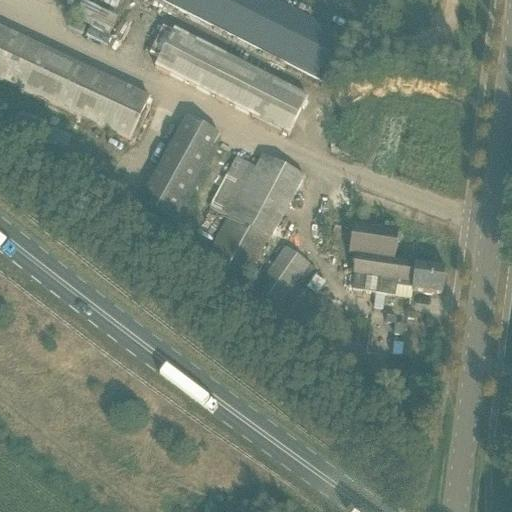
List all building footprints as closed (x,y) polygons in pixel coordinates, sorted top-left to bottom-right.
[(155,0),(316,80),(338,37),(264,0),(155,0)] [(82,4),(76,19),(98,28),(97,29),(110,34),(116,18),(82,4)] [(0,29),(0,82),(130,144),(145,113),(152,117),(159,103),(0,29)] [(287,139),(306,102),(173,36),(155,72),(287,139)] [(139,206),(170,224),(176,227),(218,153),(211,150),(217,140),(186,122),(139,206)] [(304,181),(269,163),(260,158),(254,169),(237,160),(209,213),(227,222),(203,268),(244,290),(268,243),(270,244),(304,181)] [(352,226),(348,257),(355,258),(352,277),(354,277),(351,292),(409,301),(410,292),(420,292),(440,295),(444,269),(393,261),(397,232),(378,229),(375,228),(352,225),(352,226)] [(251,301),(275,317),(310,266),(287,250),(251,301)] [(405,340),(407,329),(396,328),(394,338),(405,340)]
